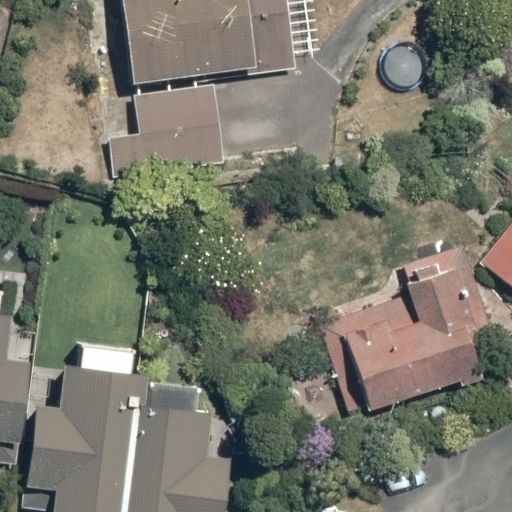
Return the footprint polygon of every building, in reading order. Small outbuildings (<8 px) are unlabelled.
[(296,0),(131,0),(139,128),(112,130),(114,174),(224,168),(219,79),(273,76),(272,65),(301,63),(296,0)] [(511,225),(481,265),(511,289),(511,225)] [(358,348),(372,407),(491,380),(483,348),(495,345),(469,232),(409,246),(427,323),(412,326),(401,279),(320,298),(333,354),(358,348)] [(0,477),(3,439),(34,442),(41,367),(22,365),(25,327),(11,326),(15,273),(0,271),(0,477)] [(45,406),(36,488),(67,492),(64,511),(235,511),(241,460),(220,458),(225,416),(207,414),(210,385),(144,378),(147,351),(92,345),(89,372),(69,370),(65,408),(45,406)]
